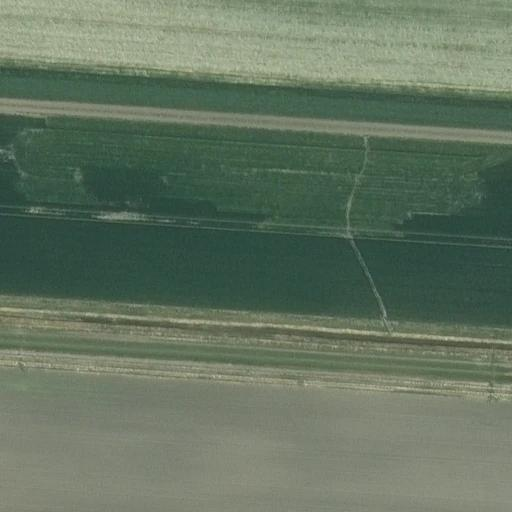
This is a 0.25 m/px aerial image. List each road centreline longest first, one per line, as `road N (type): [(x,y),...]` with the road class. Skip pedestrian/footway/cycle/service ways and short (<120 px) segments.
road 1 (track): [(511,136),(0,101)]
road 2 (track): [(511,391),(0,357)]
